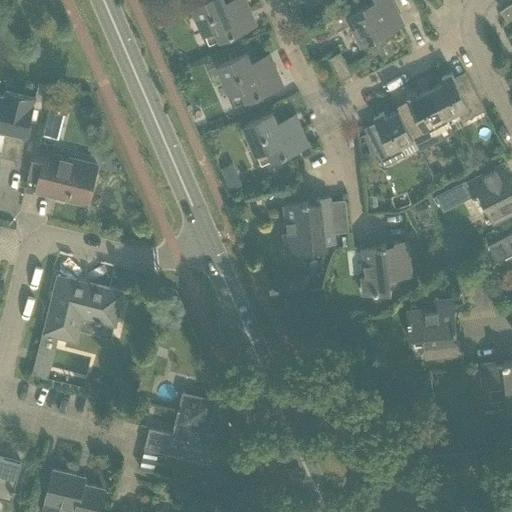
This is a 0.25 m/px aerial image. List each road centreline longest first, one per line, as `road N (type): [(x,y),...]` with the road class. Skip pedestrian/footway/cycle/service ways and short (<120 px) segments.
road 1 (residential): [(0,384),(30,258),(42,247),(139,260),(206,243)]
road 2 (tertiary): [(326,511),(206,243)]
road 3 (tertiary): [(206,243),(101,0)]
road 4 (residential): [(324,114),(473,41)]
road 5 (residential): [(129,439),(15,411),(0,396)]
road 6 (residential): [(359,229),(345,134),(324,114)]
road 7 (residential): [(324,114),(273,0)]
